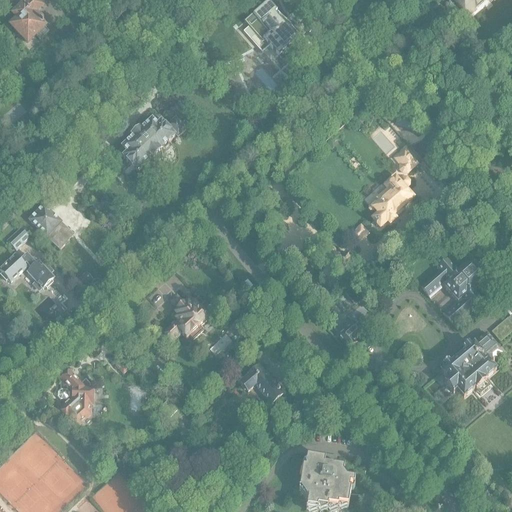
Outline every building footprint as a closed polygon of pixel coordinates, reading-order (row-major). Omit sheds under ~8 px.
[(43,7),(36,0),(35,0),(21,0),(24,3),(13,14),(19,20),(12,27),(28,44),(36,37),(40,41),(48,33),(44,29),(45,27),(40,22),(42,21),(35,14),(43,7)] [(511,0),(452,0),(452,1),(470,19),(476,12),(475,11),(486,0),(511,0)] [(253,15),(244,23),(262,44),(266,42),(279,56),(287,49),(289,49),(302,38),(292,26),(286,27),(280,21),(277,12),(269,3),(255,14),(253,15)] [(191,44),(185,49),(199,64),(204,58),(191,44)] [(162,154),(171,145),(178,140),(186,132),(176,120),(166,129),(157,119),(142,133),(137,129),(129,135),(133,140),(118,154),(123,160),(137,175),(151,162),(156,164),(158,164),(160,163),(161,162),(162,160),(163,158),(163,156),(162,155),(162,154)] [(406,174),(416,165),(405,152),(401,156),(407,163),(403,167),(405,169),(402,172),(403,174),(406,174)] [(409,183),(406,180),(402,179),(398,183),(395,180),(386,189),(388,192),(387,194),(386,193),(379,199),(380,200),(378,202),(380,204),(374,210),(378,215),(373,219),(374,220),(373,221),(375,224),(374,225),(376,228),(378,226),(380,229),(388,223),(390,225),(396,221),(395,220),(398,218),(395,215),(413,200),(404,190),(408,186),(409,183)] [(74,237),(61,225),(62,225),(44,207),(30,222),(47,239),(48,239),(60,251),(74,237)] [(21,230),(7,243),(17,253),(30,240),(21,230)] [(9,263),(0,270),(0,274),(2,276),(0,277),(6,283),(7,282),(11,286),(19,278),(19,277),(22,274),(22,275),(27,270),(24,267),(26,266),(31,271),(26,275),(38,287),(40,290),(42,292),(46,289),(47,291),(53,285),(52,283),(55,280),(51,276),(53,274),(45,264),(42,267),(39,264),(36,266),(27,256),(20,262),(15,257),(12,260),(12,259),(8,262),(9,263)] [(451,296),(480,271),(472,261),(458,274),(447,262),(437,271),(441,274),(422,291),(430,301),(445,288),(451,296)] [(488,280),(482,273),(480,271),(451,296),(457,303),(443,315),(452,326),(471,309),(474,313),(484,304),(474,292),(488,280)] [(86,274),(76,284),(82,291),(84,290),(85,291),(84,292),(92,300),(104,289),(97,281),(88,288),(87,287),(93,281),(86,274)] [(346,294),(350,300),(356,295),(351,290),(346,294)] [(185,306),(184,305),(177,296),(170,303),(177,311),(178,312),(175,315),(178,318),(175,321),(177,323),(164,335),(172,344),(182,335),(187,341),(190,338),(193,342),(204,332),(200,328),(213,317),(212,315),(212,308),(206,308),(198,300),(191,306),(188,303),(185,306)] [(241,317),(234,323),(240,330),(247,324),(241,317)] [(500,343),(511,332),(511,325),(507,320),(492,333),(500,343)] [(352,326),(338,338),(350,351),(357,345),(354,342),(357,339),(360,336),(364,333),(355,323),(352,326)] [(49,333),(39,342),(44,348),(56,336),(55,335),(53,336),(49,333)] [(444,371),(441,374),(448,382),(445,385),(446,387),(452,393),(454,395),(457,392),(464,400),(473,393),(475,391),(476,392),(477,392),(480,396),(490,388),(487,384),(485,382),(488,380),(497,373),(490,365),(502,354),(496,347),(496,346),(487,335),(471,348),(469,346),(463,351),(466,353),(450,366),(448,364),(442,369),(444,371)] [(124,376),(134,366),(122,354),(113,364),(124,376)] [(146,358),(139,365),(155,382),(163,375),(146,358)] [(283,397),(259,368),(247,378),(248,379),(241,385),(248,393),(256,387),(272,406),(283,397)] [(57,394),(57,398),(60,401),(60,408),(62,410),(60,412),(68,420),(75,428),(88,416),(88,405),(93,406),(93,389),(90,388),(90,386),(87,383),(82,387),(70,373),(61,381),(63,382),(61,384),(60,391),(57,394)] [(160,412),(168,421),(178,411),(169,402),(160,412)] [(339,508),(349,509),(351,491),(350,491),(351,487),(354,488),(355,482),(347,480),(344,475),(345,470),(335,469),(336,465),(325,463),(325,462),(307,459),(306,470),(303,469),(300,492),(301,492),(308,501),(306,511),(307,511),(308,510),(318,511),(318,509),(328,511),(328,509),(338,510),(339,508)]
